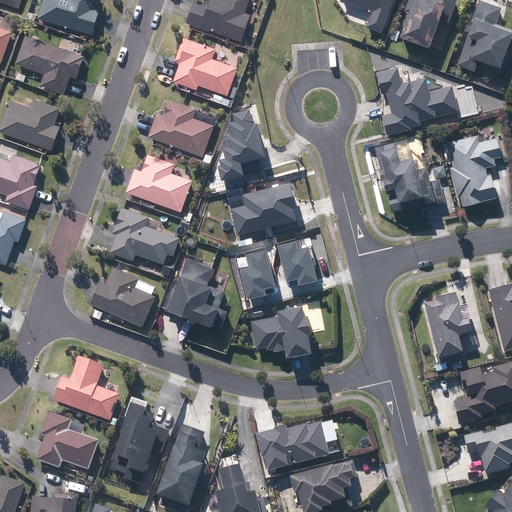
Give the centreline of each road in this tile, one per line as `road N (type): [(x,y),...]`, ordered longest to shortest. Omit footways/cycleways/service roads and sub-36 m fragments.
road 1 (residential): [(41,314),(251,387),(297,391),(387,370)]
road 2 (residential): [(41,314),(152,0)]
road 3 (residential): [(361,268),(511,238)]
road 4 (residential): [(387,370),(423,511)]
road 5 (residential): [(323,134),(361,268)]
road 6 (residential): [(323,134),(296,123),(292,95),(305,80),(325,77),(347,97)]
